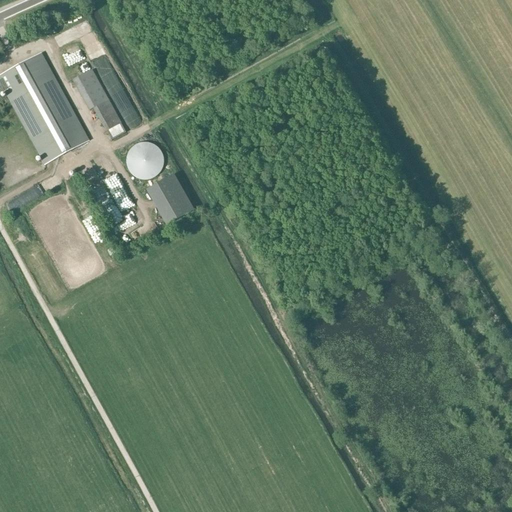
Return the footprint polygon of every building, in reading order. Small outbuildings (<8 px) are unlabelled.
[(87,21),(55,37),(60,48),(92,32),(87,21)] [(45,166),(89,141),(41,54),(0,76),(0,94),(5,92),(45,166)] [(106,132),(111,130),(115,137),(125,131),(121,124),(108,101),(109,100),(92,70),(73,81),(89,111),(94,108),(106,132)] [(132,149),(130,150),(129,152),(128,154),(127,156),(126,159),(126,161),(126,164),(126,166),(127,169),(128,172),(130,175),(132,177),(135,178),(137,180),(140,181),(143,181),(146,181),(148,181),(150,180),(153,179),(155,178),(157,176),(159,174),(160,173),(161,171),(162,169),(163,167),(163,164),(163,163),(163,160),(162,157),(161,155),(160,153),(159,151),(157,149),(156,148),(154,147),(153,146),(151,145),(149,145),(148,144),(146,144),(144,144),(142,144),(141,144),(138,145),(136,146),(134,147),(132,149)] [(194,212),(174,175),(146,190),(167,227),(194,212)]
